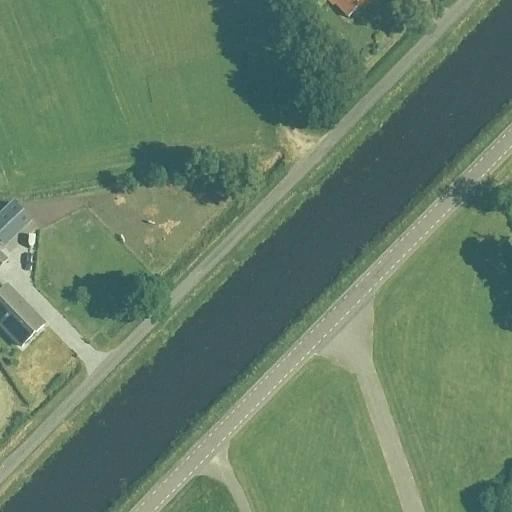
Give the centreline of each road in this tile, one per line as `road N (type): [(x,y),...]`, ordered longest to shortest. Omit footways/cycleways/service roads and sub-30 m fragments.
road 1 (unclassified): [(0,474),(472,0)]
road 2 (tertiary): [(222,432),(511,137)]
